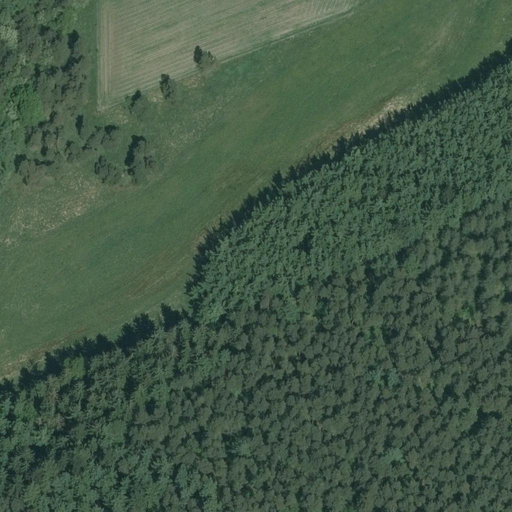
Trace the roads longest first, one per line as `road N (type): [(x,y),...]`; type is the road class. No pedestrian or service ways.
road 1 (track): [(0,481),(95,440),(228,346),(511,218)]
road 2 (track): [(220,511),(95,440)]
